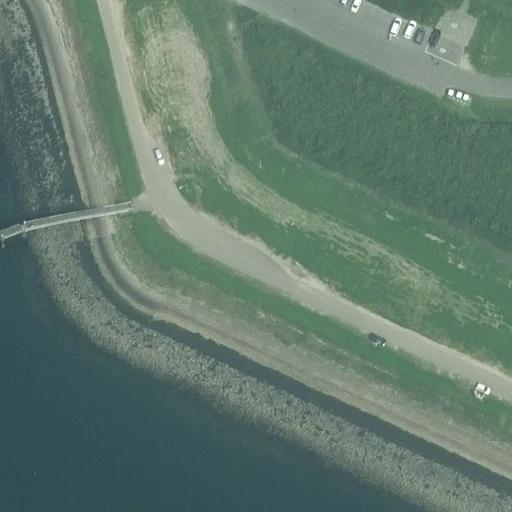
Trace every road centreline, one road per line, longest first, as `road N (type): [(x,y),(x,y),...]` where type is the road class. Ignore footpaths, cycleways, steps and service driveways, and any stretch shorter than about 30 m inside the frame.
road 1 (unclassified): [(102,0),(143,153),(172,214),(288,284),(511,392)]
road 2 (unclassified): [(511,85),(470,83),(412,60),(300,0)]
